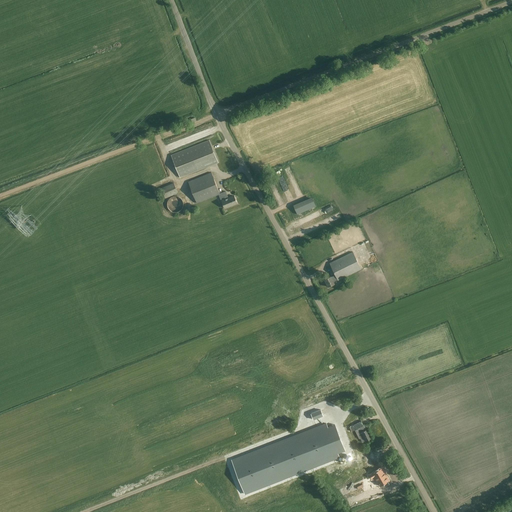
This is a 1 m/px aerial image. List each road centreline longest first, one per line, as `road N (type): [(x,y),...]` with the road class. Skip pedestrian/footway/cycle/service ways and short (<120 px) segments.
road 1 (tertiary): [(433,511),(215,115)]
road 2 (unclassified): [(215,115),(511,1)]
road 3 (track): [(215,115),(0,197)]
road 4 (tertiary): [(215,115),(170,0)]
